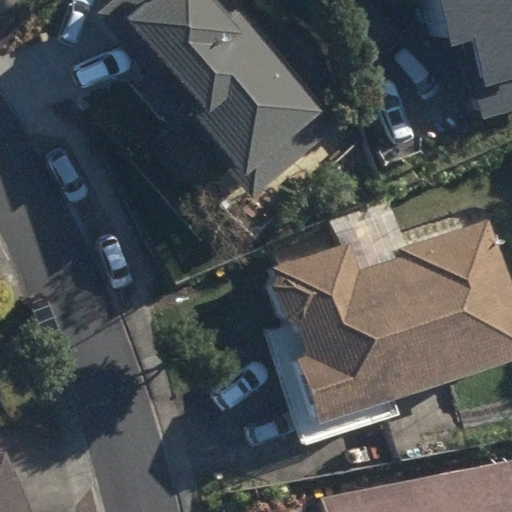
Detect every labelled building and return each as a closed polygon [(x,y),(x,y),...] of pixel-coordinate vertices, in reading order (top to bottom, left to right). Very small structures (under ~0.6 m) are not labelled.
[(212,11),(203,0),(100,0),(85,12),(135,76),(120,88),(158,134),(176,120),(234,195),(327,124),(267,49),(258,56),(218,7),(212,11)] [(511,0),(413,0),(425,40),(446,34),(468,116),(511,103),(511,0)] [(338,235),(304,246),(307,254),(262,268),(256,284),(266,318),(278,326),(288,357),(274,361),(299,440),(382,413),(377,397),(511,354),(511,330),(477,220),(387,248),(390,255),(348,268),(338,235)] [(448,407),(379,428),(391,466),(459,445),(448,407)] [(316,511),(511,511),(511,452),(312,492),(316,511)] [(0,511),(18,511),(0,460),(0,511)]
